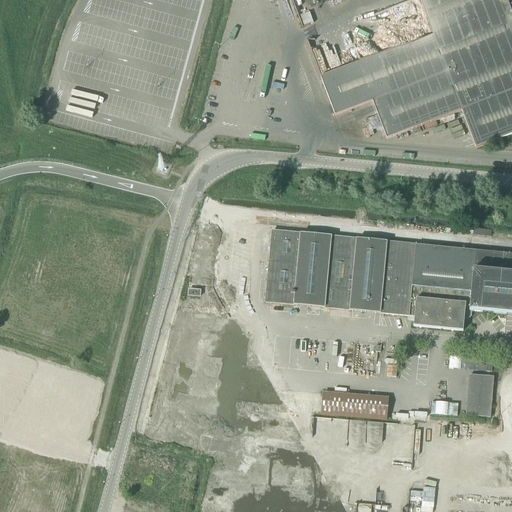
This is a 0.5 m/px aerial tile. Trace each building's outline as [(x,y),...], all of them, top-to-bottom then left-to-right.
[(335,117),(372,103),(386,140),(461,112),(475,149),(511,135),(511,18),(505,0),(419,0),(433,36),(320,78),(335,117)] [(310,13),(300,15),(303,25),(313,23),(310,13)] [(265,303),(294,306),(324,309),(323,309),(348,311),(352,311),(352,312),(353,312),(353,311),(375,313),(375,314),(376,314),(376,313),(379,314),(380,314),(414,317),(413,327),(463,332),(464,318),(466,318),(469,316),(469,312),(511,315),(511,255),(386,243),(382,243),(382,242),(382,243),(359,241),(359,240),(358,241),(355,240),(330,238),(301,235),(272,232),(271,243),(266,293),(265,303)] [(307,340),(307,352),(355,354),(355,342),(307,340)] [(479,370),(479,360),(469,360),(468,370),(479,370)] [(175,389),(172,399),(190,404),(194,389),(189,388),(194,370),(177,365),(171,389),(175,389)] [(466,416),(490,418),(493,378),(469,376),(466,416)] [(321,415),(387,421),(388,400),(322,394),(321,415)] [(222,435),(230,403),(210,399),(202,430),(222,435)] [(144,449),(139,467),(160,473),(166,449),(156,447),(155,452),(144,449)]
